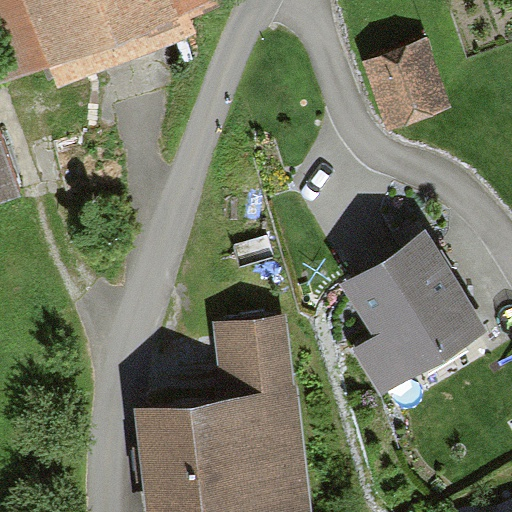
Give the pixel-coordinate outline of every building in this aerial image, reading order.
[(234,0),(0,0),(0,81),(53,63),(61,87),(204,34),(196,14),(235,1),(234,0)] [(450,104),(429,41),(367,60),(390,124),(450,104)] [(0,136),(0,205),(22,198),(0,136)] [(490,331),(432,227),(345,283),(376,335),(356,349),(384,395),(490,331)] [(138,403),(148,511),(316,511),(291,312),(215,319),(221,392),(138,403)]
